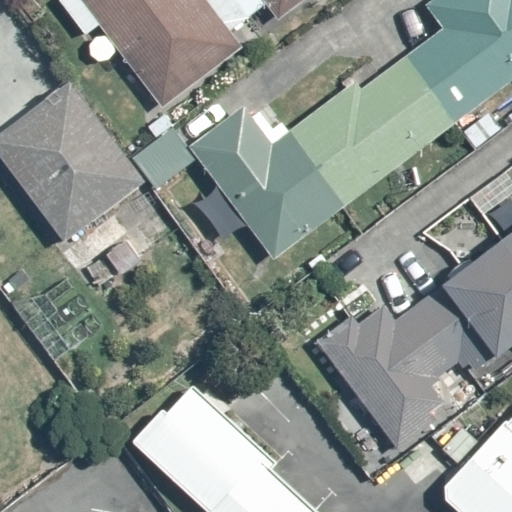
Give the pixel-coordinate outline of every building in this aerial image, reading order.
[(61,0),(90,37),(103,27),(164,106),(245,44),(235,31),(266,7),(274,18),(297,0),(61,0)] [(189,145),(270,258),(511,86),(511,0),(423,0),(421,2),(442,32),(363,87),(359,81),(270,144),(243,107),(189,145)] [(146,180),(69,78),(0,130),(0,164),(61,245),(146,180)] [(128,229),(81,264),(99,287),(145,253),(128,229)] [(511,229),(400,317),(376,286),(309,339),(399,453),(475,393),(468,384),(511,349),(511,229)] [(328,511),(187,388),(141,442),(214,506),(208,511),(328,511)] [(511,511),(511,417),(449,484),(447,498),(462,511),(511,511)] [(122,511),(115,501),(99,511),(122,511)]
